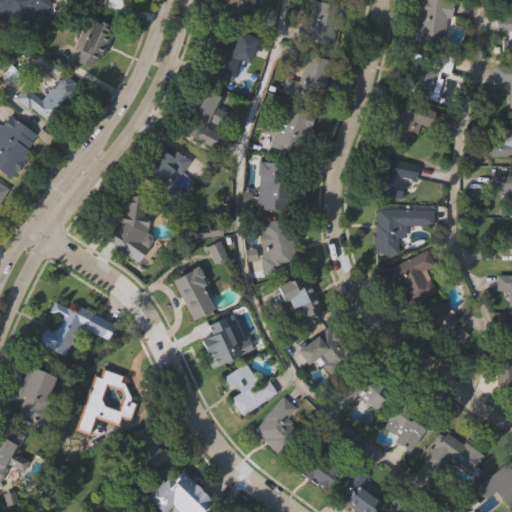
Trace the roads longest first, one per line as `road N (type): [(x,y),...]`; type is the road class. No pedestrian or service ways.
road 1 (residential): [(511,422),(397,345),(360,302),(345,269),(332,193),(381,0)]
road 2 (tertiary): [(290,511),(222,456),(129,296),(26,226)]
road 3 (tertiary): [(0,329),(49,240),(140,122),(180,40),(189,0)]
road 4 (tertiary): [(166,0),(141,74),(0,270)]
